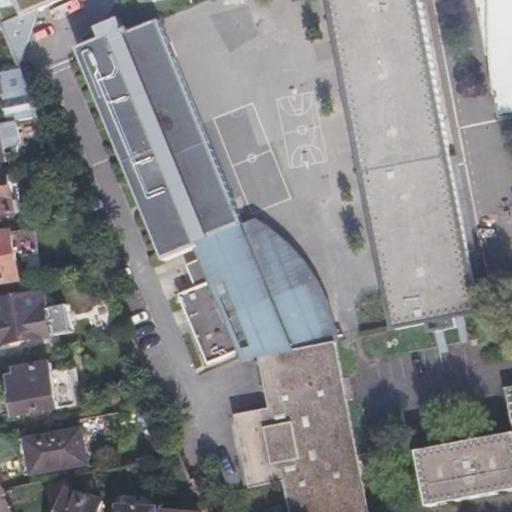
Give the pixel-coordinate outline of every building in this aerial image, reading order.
[(0,0),(0,25),(15,60),(35,11),(61,0),(0,0)] [(481,314),(421,0),(333,0),(396,330),(481,314)] [(511,0),(473,0),(478,24),(487,21),(488,61),(493,97),(511,87),(511,0)] [(336,346),(346,343),(329,311),(300,267),(281,246),(255,219),(241,224),(161,20),(115,39),(113,36),(79,50),(164,261),(193,249),(208,282),(175,296),(207,365),(238,351),(243,362),(259,359),(336,346)] [(12,124),(38,119),(20,74),(0,78),(0,99),(7,98),(12,124)] [(511,87),(493,97),(499,120),(511,114),(511,87)] [(0,219),(17,216),(10,180),(0,181),(0,219)] [(0,284),(21,281),(11,235),(0,237),(0,284)] [(0,346),(52,335),(44,294),(0,302),(0,346)] [(369,511),(336,346),(259,359),(269,411),(235,416),(249,489),(284,483),(288,511),(369,511)] [(77,406),(71,369),(52,372),(51,364),(17,371),(18,377),(10,379),(13,395),(9,401),(12,410),(17,414),(18,417),(77,406)] [(511,389),(508,390),(511,412),(511,434),(421,453),(432,508),(511,491),(511,389)] [(88,465),(83,430),(26,441),(34,474),(88,465)] [(165,461),(178,459),(173,446),(160,448),(165,461)] [(63,510),(62,511),(101,511),(103,502),(68,493),(63,510)]
